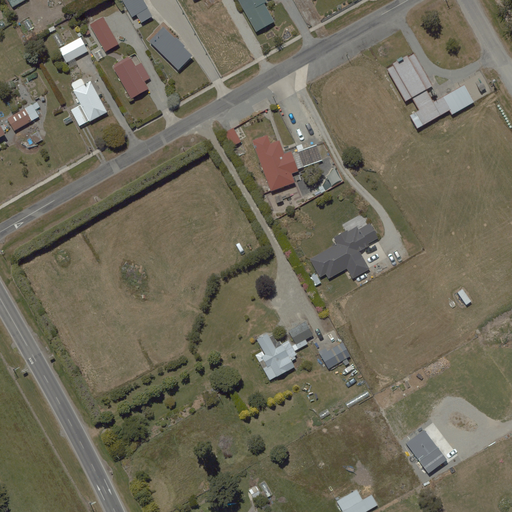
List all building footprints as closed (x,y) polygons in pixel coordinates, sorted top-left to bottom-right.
[(6,0),(12,10),(29,1),(28,0),(6,0)] [(141,0),(121,0),(132,21),(148,13),(141,0)] [(242,0),(239,2),(257,38),(275,28),(260,0),(242,0)] [(96,30),(83,38),(88,46),(101,38),(96,30)] [(164,31),(149,45),(179,75),(194,60),(164,31)] [(89,55),(81,40),(58,53),(66,67),(89,55)] [(408,119),(416,133),(447,116),(450,120),(473,107),(464,90),(432,108),(424,95),(430,92),(411,58),(385,73),(404,106),(410,103),(416,114),(408,119)] [(152,81),(142,66),(135,70),(129,59),(112,70),(133,104),(150,93),(145,85),(152,81)] [(90,79),(71,89),(80,108),(70,113),(80,131),(109,115),(90,79)] [(6,121),(14,135),(40,120),(32,106),(6,121)] [(237,128),(223,135),(232,153),(245,146),(237,128)] [(298,175),(291,155),(285,157),(280,145),(273,147),(270,139),(253,145),(271,197),(296,188),(292,177),(298,175)] [(336,247),(310,262),(322,283),(327,280),(329,284),(347,274),(352,283),(370,272),(361,256),(379,245),(369,227),(358,234),(354,227),(333,240),(336,247)] [(306,325),(288,334),(295,348),(313,338),(306,325)] [(282,349),(277,352),(266,334),(255,340),(264,355),(256,359),(270,383),(275,380),(277,383),(287,377),(285,373),(295,368),(292,363),(298,359),(288,340),(280,345),(282,349)] [(351,359),(342,344),(319,359),(328,373),(351,359)] [(351,366),(338,374),(345,384),(358,376),(351,366)] [(255,484),(248,491),(257,502),(265,495),(255,484)] [(356,488),(335,501),(341,511),(370,511),(378,507),(370,493),(362,498),(356,488)]
